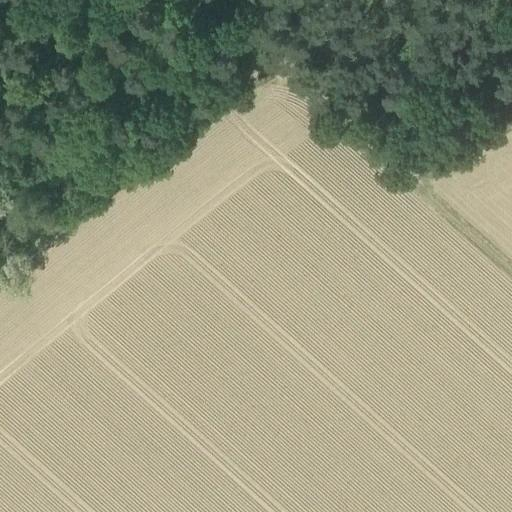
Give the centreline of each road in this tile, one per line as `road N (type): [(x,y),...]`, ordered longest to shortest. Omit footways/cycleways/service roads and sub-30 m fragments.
road 1 (track): [(0,277),(272,54),(412,179)]
road 2 (track): [(511,122),(412,179),(511,268)]
